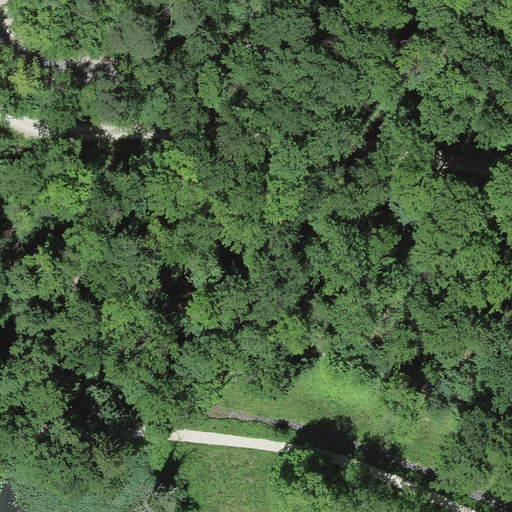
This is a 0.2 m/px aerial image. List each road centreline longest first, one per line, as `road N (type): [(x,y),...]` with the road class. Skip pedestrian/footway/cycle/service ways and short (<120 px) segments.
road 1 (track): [(0,102),(16,117),(103,141),(253,134),(511,168)]
road 2 (track): [(461,511),(347,462),(212,436),(0,425)]
road 3 (unclassified): [(446,0),(266,48),(117,74),(70,69),(37,53),(0,17)]
